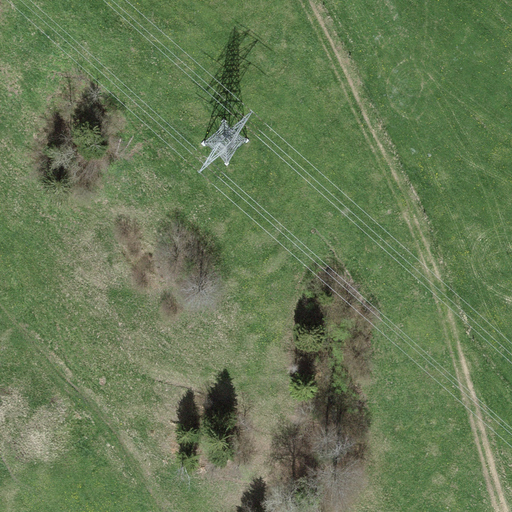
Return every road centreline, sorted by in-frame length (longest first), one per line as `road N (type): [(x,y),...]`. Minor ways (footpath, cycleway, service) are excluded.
road 1 (track): [(498,511),(480,430),(421,252),(300,0)]
road 2 (track): [(0,309),(168,511)]
